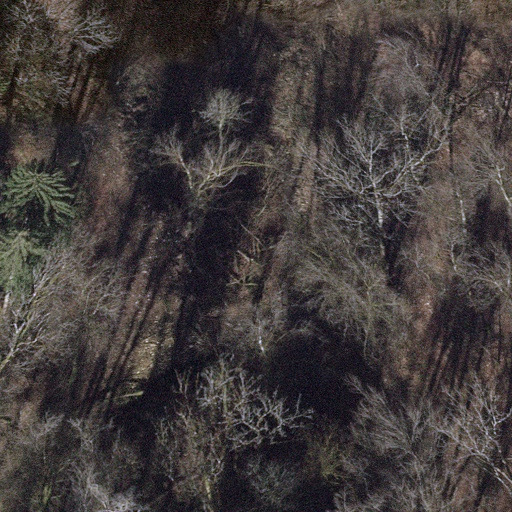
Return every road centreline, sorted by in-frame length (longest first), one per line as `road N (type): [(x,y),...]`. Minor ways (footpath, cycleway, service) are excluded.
road 1 (track): [(462,511),(435,446),(403,201),(364,0)]
road 2 (track): [(0,130),(97,275),(135,257),(126,201),(65,0)]
